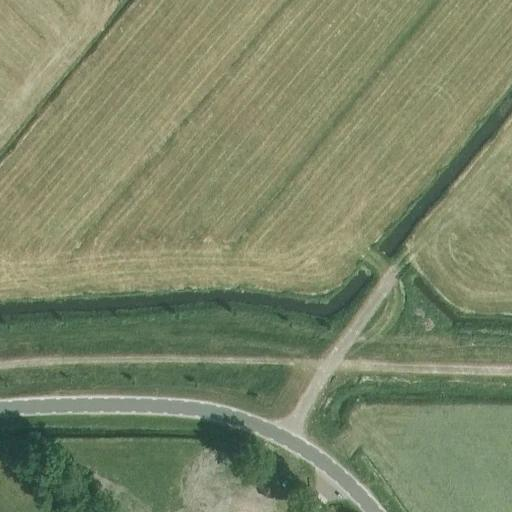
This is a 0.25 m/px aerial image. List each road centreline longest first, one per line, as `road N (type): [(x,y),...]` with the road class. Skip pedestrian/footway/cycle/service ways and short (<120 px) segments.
road 1 (unclassified): [(371,511),(309,454),(224,416),(161,407),(0,411)]
road 2 (track): [(330,366),(511,371)]
